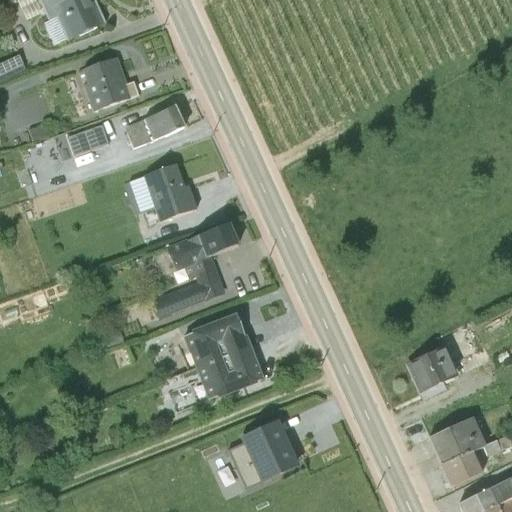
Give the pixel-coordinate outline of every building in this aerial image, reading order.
[(37,0),(48,21),(43,24),(53,45),(97,24),(85,0),(37,0)] [(0,81),(25,70),(18,56),(0,64),(0,81)] [(116,59),(81,71),(87,85),(83,86),(92,112),(138,95),(133,83),(124,85),(119,76),(121,72),(116,59)] [(125,129),(133,151),(184,128),(174,107),(125,129)] [(70,132),(74,145),(82,142),(85,150),(106,142),(98,122),(70,132)] [(42,124),(27,130),(32,141),(47,135),(42,124)] [(174,165),(142,177),(159,223),(195,210),(187,186),(182,188),(174,165)] [(201,288),(219,281),(209,257),(237,246),(228,225),(187,242),(186,240),(166,248),(175,272),(184,269),(188,279),(195,277),(197,282),(151,300),(158,318),(205,300),(201,288)] [(236,316),(183,337),(196,369),(244,349),(240,337),(243,336),(236,316)] [(458,375),(445,348),(408,365),(420,392),(458,375)] [(244,349),(196,369),(208,401),(260,380),(253,360),(249,361),(244,349)] [(484,446),(471,418),(427,439),(441,468),(471,454),(483,448),(487,457),(500,452),(499,450),(510,445),(506,436),(484,446)] [(242,444),(227,451),(245,491),(291,469),(290,466),(296,463),(287,444),(286,445),(275,422),(239,438),(242,444)] [(441,468),(450,488),(480,474),(471,454),(441,468)] [(511,479),(457,505),(460,511),(482,511),(511,497),(511,479)] [(511,511),(511,497),(482,511),(511,511)]
